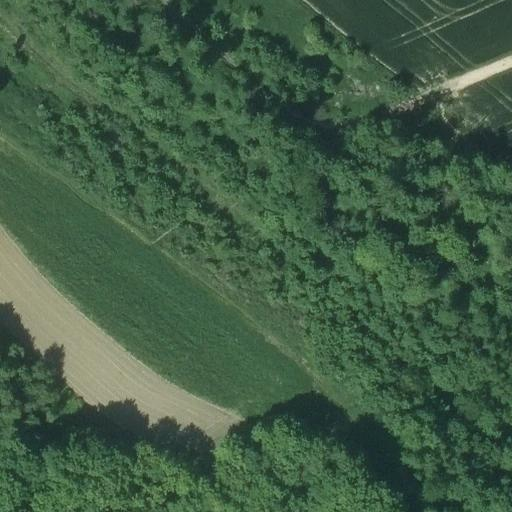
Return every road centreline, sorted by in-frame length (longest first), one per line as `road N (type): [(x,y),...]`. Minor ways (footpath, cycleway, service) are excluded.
road 1 (track): [(2,0),(103,103),(511,443)]
road 2 (track): [(165,0),(290,117),(367,121)]
